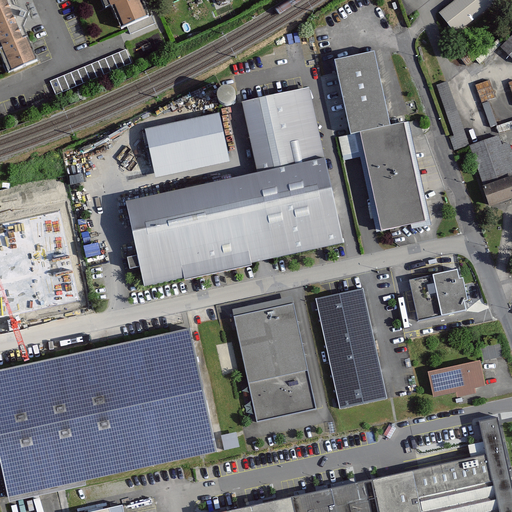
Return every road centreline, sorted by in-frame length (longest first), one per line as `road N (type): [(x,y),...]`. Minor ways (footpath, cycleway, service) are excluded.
road 1 (unclassified): [(476,237),(0,344)]
road 2 (unclassified): [(476,237),(404,41)]
